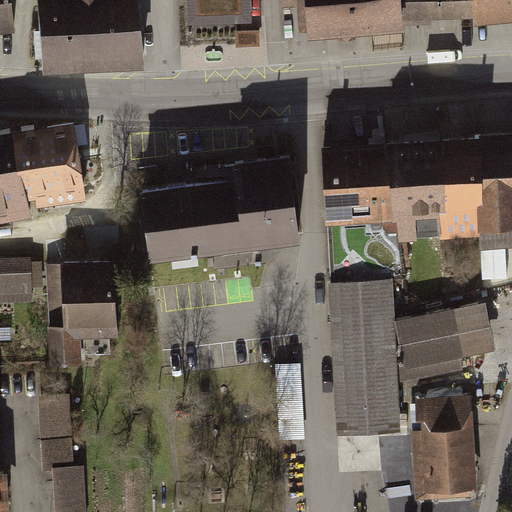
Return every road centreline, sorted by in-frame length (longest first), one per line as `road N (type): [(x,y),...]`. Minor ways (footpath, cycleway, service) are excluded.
road 1 (residential): [(325,511),(303,88)]
road 2 (secondary): [(0,93),(118,98),(303,88)]
road 3 (secondary): [(303,88),(511,73)]
road 4 (residential): [(17,375),(27,511)]
